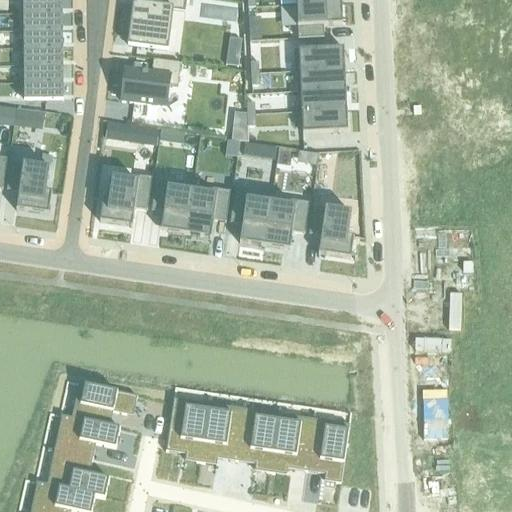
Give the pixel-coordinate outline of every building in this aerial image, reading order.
[(60,0),(24,0),(25,17),(60,17),(60,0)] [(134,6),(128,49),(167,53),(172,13),(184,14),(186,0),(187,0),(186,0),(155,0),(154,9),(134,6)] [(255,0),(247,0),(248,11),(256,11),(255,0)] [(295,0),(296,9),(341,6),(341,0),(295,0)] [(341,6),(296,9),(298,42),(324,41),(323,29),(334,28),(342,28),(342,19),(341,6)] [(60,17),(25,17),(25,35),(61,34),(60,17)] [(61,34),(25,35),(25,52),(61,52),(61,34)] [(344,51),(294,54),(294,75),(299,75),(345,73),(344,65),(344,51)] [(61,52),(25,52),(25,69),(61,69),(61,52)] [(125,73),(121,105),(166,110),(169,88),(178,89),(181,66),(153,63),(152,76),(148,76),(148,75),(142,74),(142,75),(125,73)] [(258,65),(250,66),(251,77),(259,77),(258,65)] [(61,69),(25,69),(25,87),(61,86),(61,69)] [(345,73),(299,75),(300,95),(346,93),(345,85),(345,73)] [(259,77),(251,77),(252,89),(260,89),(259,77)] [(61,86),(25,87),(25,104),(61,104),(61,86)] [(346,93),(300,95),(301,116),(347,113),(346,106),(346,95),(346,93)] [(254,106),(246,107),(247,118),(255,118),(254,106)] [(347,113),(301,116),(303,137),(348,135),(347,126),(347,113)] [(255,118),(247,118),(248,130),(256,130),(255,118)] [(11,166),(7,193),(19,195),(16,214),(18,214),(18,213),(49,218),(52,196),(46,195),(50,172),(11,166)] [(103,203),(100,225),(130,230),(132,231),(135,212),(147,213),(152,181),(139,179),(138,185),(112,181),(109,204),(103,203)] [(156,184),(151,214),(163,216),(161,234),(186,238),(193,189),(156,184)] [(193,189),(186,238),(209,241),(209,242),(211,242),(214,223),(226,225),(230,195),(193,189)] [(235,195),(230,226),(242,228),(239,247),(241,247),(241,246),(265,249),(272,201),(235,195)] [(272,201),(265,249),(290,253),(292,235),(304,237),(309,206),(272,201)] [(313,211),(309,237),(321,239),(318,258),(320,258),(351,262),(354,240),(348,239),(352,216),(313,211)] [(68,420),(67,421),(110,430),(113,415),(127,418),(133,419),(136,404),(137,399),(85,388),(84,390),(81,405),(75,404),(72,420),(68,420)] [(173,402),(166,454),(185,457),(184,464),(200,466),(208,413),(207,413),(188,410),(189,404),(173,402)] [(208,413),(200,466),(216,469),(217,462),(236,465),(244,412),(243,412),(230,410),(229,416),(209,413),(208,413)] [(244,412),(236,465),(255,467),(254,474),(270,476),(278,423),(277,423),(257,420),(258,414),(245,412),(244,412)] [(278,423),(270,476),(286,479),(287,472),(306,475),(314,422),(312,422),(299,420),(298,426),(279,424),(278,423)] [(54,453),(54,454),(92,462),(96,447),(116,452),(118,442),(120,432),(110,430),(67,421),(67,422),(64,438),(58,436),(54,453)] [(314,422),(306,475),(325,478),(324,484),(341,487),(348,434),(346,433),(327,431),(328,425),(315,423),(314,422)] [(442,441),(433,500),(451,503),(452,496),(470,499),(478,447),(477,447),(464,445),(463,451),(444,448),(445,442),(442,441)] [(478,447),(470,499),(489,502),(488,509),(504,511),(511,456),(511,451),(511,452),(511,458),(491,455),(492,449),(479,447),(478,447)] [(43,486),(43,488),(95,499),(105,501),(107,490),(109,482),(89,477),(92,462),(54,454),(54,455),(53,457),(50,471),(56,473),(53,488),(43,486)] [(31,511),(92,511),(93,507),(95,499),(43,488),(43,489),(40,504),(33,503),(31,511)]
